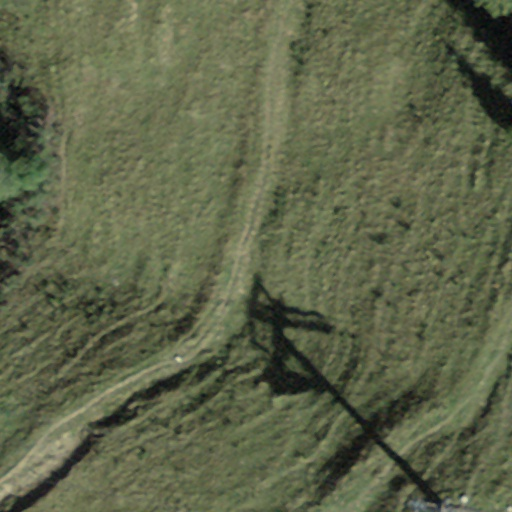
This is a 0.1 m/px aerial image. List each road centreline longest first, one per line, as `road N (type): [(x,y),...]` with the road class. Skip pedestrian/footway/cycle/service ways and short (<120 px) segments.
road 1 (track): [(0,477),(214,333),(247,249),(276,51),(294,0)]
road 2 (track): [(511,335),(444,416),(341,511)]
